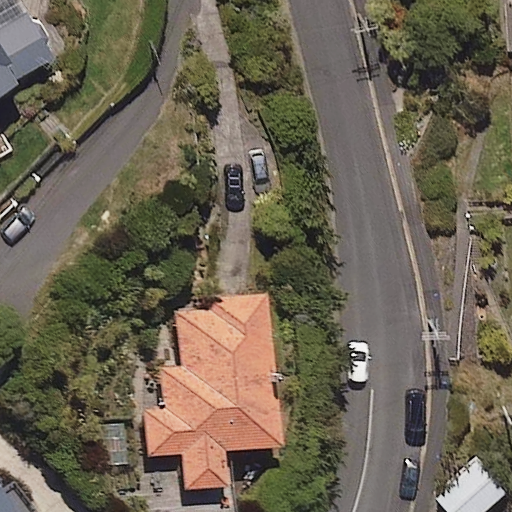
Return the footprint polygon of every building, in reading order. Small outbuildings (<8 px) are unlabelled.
[(511,41),(511,0),(502,0),(506,42),(511,41)] [(0,92),(61,56),(32,7),(0,25),(0,92)] [(260,438),(253,290),(210,292),(210,305),(163,307),(166,364),(137,366),(141,448),(174,447),(176,480),(213,478),(212,440),(260,438)] [(461,511),(496,474),(470,450),(432,492),(454,511),(461,511)] [(0,511),(8,511),(0,498),(0,511)]
